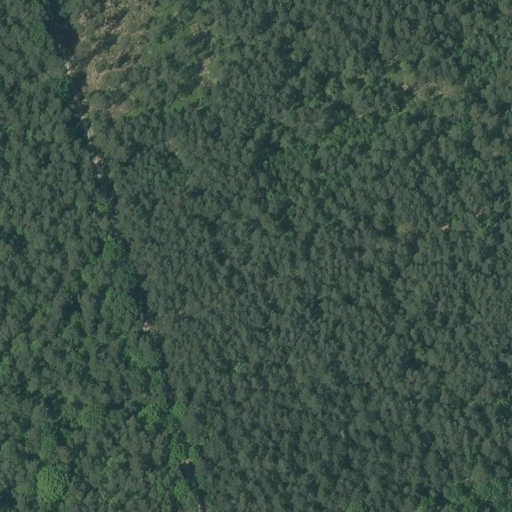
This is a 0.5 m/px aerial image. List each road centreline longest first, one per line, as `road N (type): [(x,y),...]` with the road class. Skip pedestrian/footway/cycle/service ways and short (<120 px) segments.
road 1 (track): [(145,329),(511,199)]
road 2 (track): [(145,329),(47,0)]
road 3 (track): [(201,511),(145,329)]
